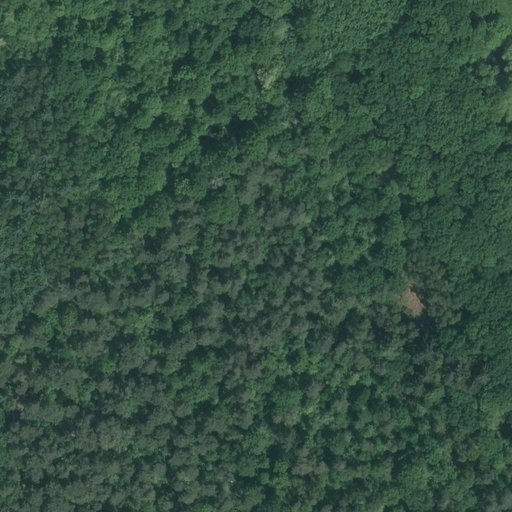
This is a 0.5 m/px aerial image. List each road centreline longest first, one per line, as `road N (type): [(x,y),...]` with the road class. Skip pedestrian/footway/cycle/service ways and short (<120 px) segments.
road 1 (track): [(335,44),(365,88),(511,405)]
road 2 (track): [(41,511),(5,392),(5,357),(27,307),(64,281)]
road 3 (track): [(387,511),(511,426)]
